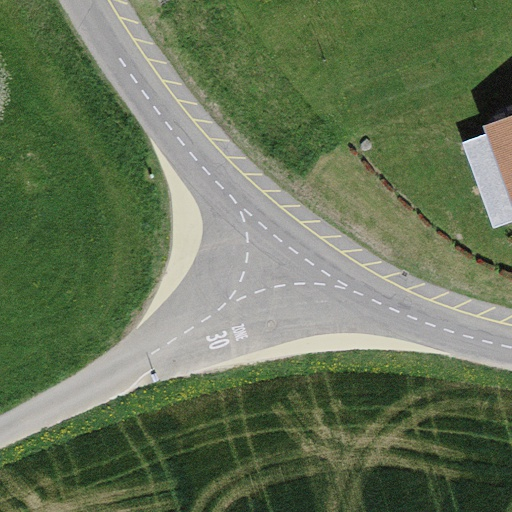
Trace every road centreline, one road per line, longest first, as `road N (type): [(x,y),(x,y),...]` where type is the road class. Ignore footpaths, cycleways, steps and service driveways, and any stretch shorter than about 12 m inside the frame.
road 1 (unclassified): [(79,0),(191,153),(302,268)]
road 2 (track): [(0,424),(146,359),(302,268)]
road 3 (residential): [(302,268),(457,330),(511,340)]
